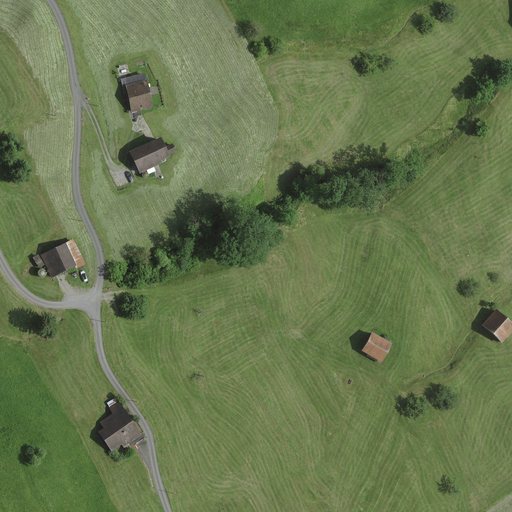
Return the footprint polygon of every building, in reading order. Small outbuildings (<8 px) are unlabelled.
[(142,80),(123,84),(128,112),(147,108),(142,80)] [(154,141),(127,154),(137,174),(164,161),(154,141)] [(62,245),(40,256),(51,279),(73,269),(62,245)] [(511,331),(511,330),(492,313),(479,328),(500,345),(511,331)] [(388,345),(369,335),(360,353),(379,363),(388,345)] [(113,417),(94,430),(110,452),(119,445),(123,451),(140,439),(116,407),(109,412),(113,417)]
